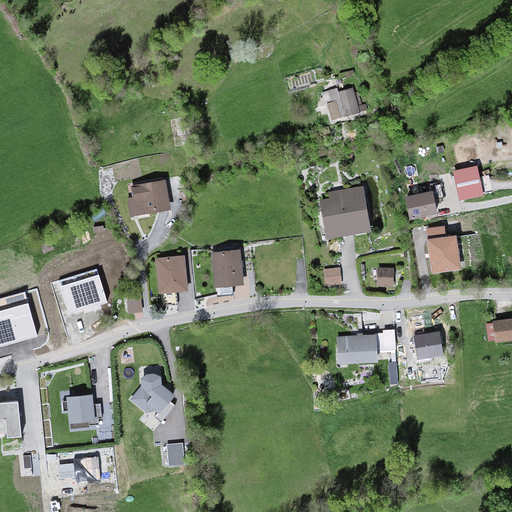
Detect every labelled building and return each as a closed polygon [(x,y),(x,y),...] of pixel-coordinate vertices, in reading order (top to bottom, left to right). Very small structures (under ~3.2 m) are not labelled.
[(348,89),(333,92),(337,116),(353,113),(348,89)] [(455,170),(460,197),(481,193),(475,166),(455,170)] [(130,186),(131,195),(125,196),(128,214),(169,208),(165,180),(130,186)] [(320,198),(327,238),(370,230),(361,184),(329,190),(330,196),(320,198)] [(407,194),(411,216),(435,212),(430,189),(407,194)] [(445,222),(426,225),(432,269),(462,264),(456,229),(446,231),(445,222)] [(41,246),(43,252),(53,248),(50,242),(41,246)] [(240,248),(210,250),(212,287),(242,285),(240,248)] [(158,292),(186,290),(183,256),(156,259),(158,292)] [(338,268),(322,270),(324,286),(340,284),(338,268)] [(376,286),(391,286),(391,268),(376,268),(376,286)] [(128,311),(140,310),(139,295),(126,296),(128,311)] [(511,316),(493,319),(496,342),(511,339),(511,316)] [(434,331),(409,336),(413,360),(438,355),(434,331)] [(393,334),(374,335),(374,349),(394,348),(393,334)] [(374,335),(334,337),(335,363),(375,361),(374,349),(374,335)] [(407,362),(399,362),(400,373),(408,373),(407,362)] [(143,387),(132,399),(148,413),(153,407),(158,412),(173,394),(162,384),(161,376),(155,373),(148,373),(142,377),(143,387)] [(92,394),(68,397),(71,420),(95,417),(92,394)] [(16,401),(0,401),(0,417),(6,417),(8,436),(19,435),(16,401)] [(185,440),(168,441),(169,462),(186,462),(185,440)] [(75,460),(59,461),(60,475),(76,475),(75,460)]
